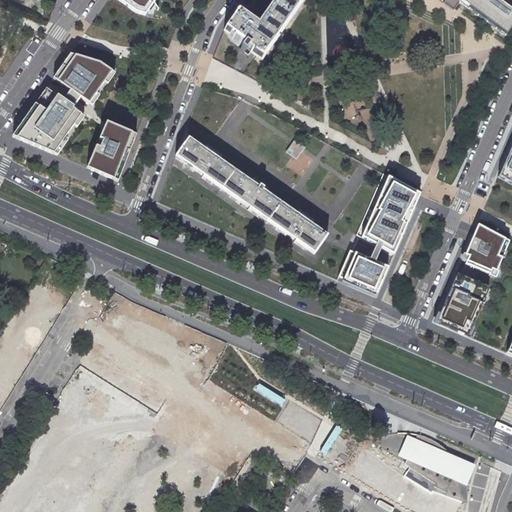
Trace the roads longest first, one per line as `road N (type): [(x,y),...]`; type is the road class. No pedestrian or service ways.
road 1 (primary): [(106,257),(511,436)]
road 2 (primary): [(402,339),(129,227)]
road 3 (residential): [(70,316),(315,474)]
road 4 (residential): [(511,86),(402,339)]
road 5 (residential): [(129,227),(205,23),(221,0)]
road 6 (primary): [(129,227),(0,165)]
road 7 (residential): [(0,117),(82,0)]
road 8 (residential): [(70,316),(0,436)]
